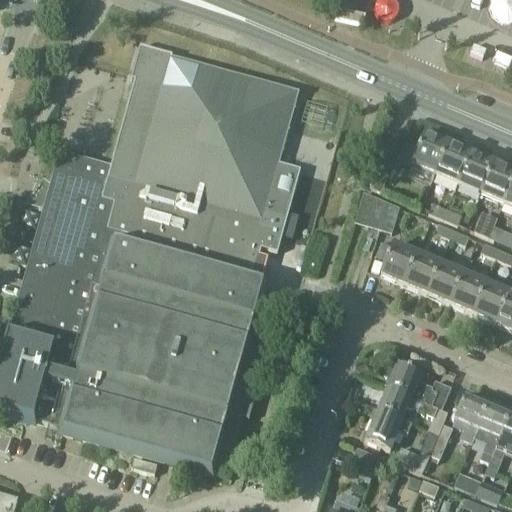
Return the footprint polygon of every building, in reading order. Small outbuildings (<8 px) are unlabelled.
[(135,82),(110,170),(90,241),(251,286),(260,252),(277,257),(300,173),(277,167),(296,97),(169,62),(171,58),(139,49),(130,81),(135,82)] [(398,163),(435,179),(448,148),(440,144),(442,140),(428,134),(426,138),(425,138),(418,153),(405,147),(398,163)] [(435,179),(458,188),(470,157),(457,151),(459,147),(451,144),(449,148),(448,148),(435,179)] [(46,185),(45,186),(38,212),(46,214),(11,341),(7,340),(0,366),(0,415),(62,431),(60,436),(210,477),(214,460),(231,465),(243,422),(248,423),(267,355),(262,353),(274,311),(257,306),(262,289),(251,286),(90,241),(110,170),(59,156),(58,157),(62,158),(53,189),(46,185)] [(470,157),(458,188),(480,198),(494,167),(470,157)] [(369,192),(381,197),(390,168),(377,164),(369,192)] [(511,175),(494,167),(480,198),(503,208),(511,187),(511,175)] [(511,187),(503,208),(511,211),(511,187)] [(363,197),(354,227),(366,231),(375,202),(363,197)] [(366,231),(379,235),(387,207),(375,202),(366,231)] [(391,238),(399,212),(387,207),(379,235),(391,238)] [(442,224),(447,214),(432,208),(427,218),(442,224)] [(461,220),(447,214),(442,224),(456,230),(461,220)] [(488,243),(492,233),(477,227),(473,237),(488,243)] [(434,238),(449,244),(453,235),(438,229),(434,238)] [(507,239),(492,233),(488,243),(503,249),(507,239)] [(453,235),(449,244),(464,251),(468,242),(453,235)] [(479,258),(495,264),(499,255),(483,248),(479,258)] [(380,279),(403,289),(416,258),(393,249),(380,279)] [(511,260),(499,255),(495,264),(510,270),(511,265),(511,260)] [(439,268),(416,258),(403,289),(426,299),(439,268)] [(426,299),(449,309),(462,278),(439,268),(426,299)] [(449,309),(472,318),(485,288),(462,278),(449,309)] [(485,288),(472,318),(495,328),(508,297),(485,288)] [(511,298),(508,297),(495,328),(511,335),(511,298)] [(300,303),(294,301),(288,299),(283,318),(295,321),(300,303)] [(390,383),(387,391),(441,414),(450,392),(435,385),(432,392),(419,387),(422,380),(388,365),(383,377),(390,383)] [(387,391),(377,414),(403,425),(408,412),(433,422),(427,435),(438,440),(442,429),(446,421),(435,417),(437,413),(441,415),(441,414),(387,391)] [(472,448),(474,444),(489,408),(466,398),(452,430),(464,434),(460,443),(472,448)] [(479,465),(490,469),(501,443),(511,418),(489,408),(474,444),(486,449),(479,465)] [(403,425),(377,414),(364,445),(390,455),(398,436),(407,439),(411,429),(402,425),(403,425)] [(511,417),(511,418),(501,443),(490,469),(498,472),(509,446),(511,447),(511,417)] [(452,433),(442,429),(438,440),(429,460),(439,464),(452,433)] [(400,452),(394,467),(422,478),(429,461),(421,457),(419,461),(400,452)] [(371,478),(378,462),(356,453),(350,469),(371,478)] [(133,463),(131,473),(154,479),(157,470),(133,463)] [(434,502),(438,492),(423,485),(418,496),(434,502)] [(15,511),(18,503),(0,498),(0,511),(15,511)] [(385,511),(386,511),(385,510),(389,503),(379,499),(374,511),(385,511)]
